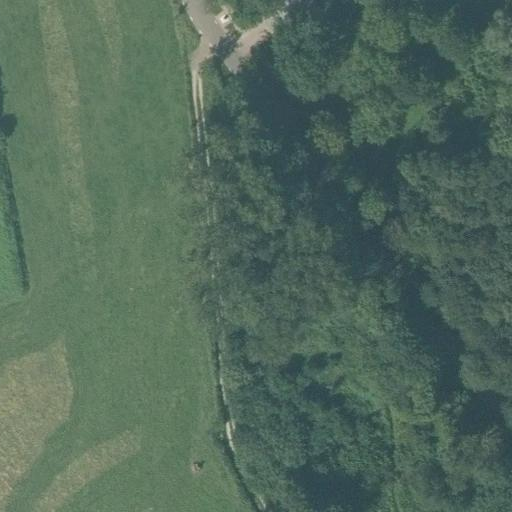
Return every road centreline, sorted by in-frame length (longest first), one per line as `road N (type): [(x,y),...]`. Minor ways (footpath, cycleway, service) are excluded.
road 1 (unclassified): [(511,425),(191,0)]
road 2 (track): [(262,511),(235,453),(225,405),(199,57)]
